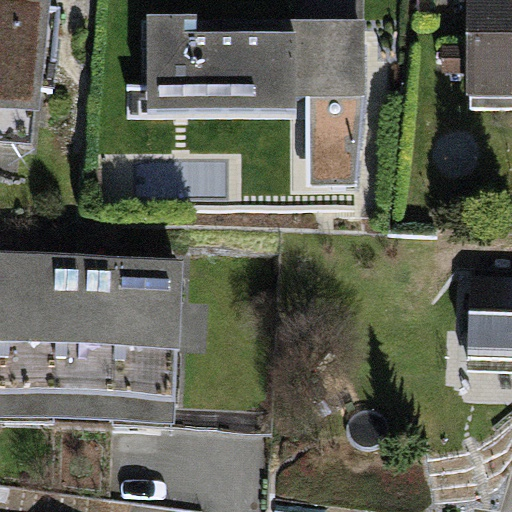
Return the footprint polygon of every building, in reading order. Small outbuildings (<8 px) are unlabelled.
[(55,2),(30,0),(0,0),(0,155),(39,160),(55,2)] [(300,0),(301,11),(367,12),(366,0),(300,0)] [(511,0),(467,0),(468,105),(511,104),(511,0)] [(364,26),(149,25),(149,119),(297,121),(297,104),(308,104),(311,191),(358,191),(366,101),(364,26)] [(464,78),(464,50),(443,51),(443,78),(464,78)] [(59,272),(0,269),(0,403),(53,405),(59,272)] [(117,275),(59,272),(53,405),(111,408),(117,275)] [(182,276),(117,275),(111,408),(176,411),(182,276)] [(511,286),(473,286),(471,363),(511,363),(511,286)] [(176,411),(0,403),(0,431),(175,440),(175,432),(176,411)]
